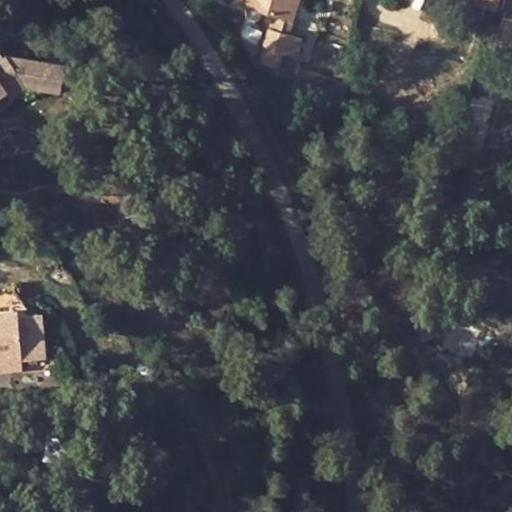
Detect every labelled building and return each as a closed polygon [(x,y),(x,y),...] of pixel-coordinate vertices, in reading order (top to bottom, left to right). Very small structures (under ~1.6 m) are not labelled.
[(281,30),(290,0),(241,0),(241,2),(273,12),(258,61),(279,67),(283,52),(296,56),(302,36),(289,33),(281,30)] [(290,0),(281,30),(289,33),(299,0),(290,0)] [(511,20),(503,18),(494,48),(511,53),(511,20)] [(0,91),(4,89),(2,83),(16,74),(20,78),(61,84),(65,61),(2,53),(0,54),(0,91)] [(340,59),(336,74),(345,77),(351,62),(340,59)] [(300,66),(291,92),(329,104),(337,79),(300,66)] [(24,85),(60,90),(61,84),(20,78),(16,74),(2,83),(4,89),(9,96),(24,85)] [(340,108),(347,83),(337,79),(329,104),(340,108)] [(0,360),(21,359),(16,290),(0,291),(0,360)] [(21,359),(0,360),(0,369),(22,368),(21,359)] [(84,445),(82,463),(95,465),(98,447),(84,445)]
